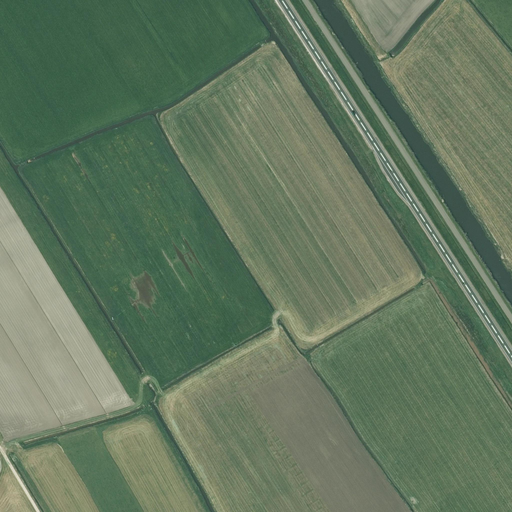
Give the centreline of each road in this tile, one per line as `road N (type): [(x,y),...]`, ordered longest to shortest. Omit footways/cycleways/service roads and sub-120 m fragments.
road 1 (trunk): [(511,357),(281,0)]
road 2 (unclassified): [(511,319),(304,0)]
